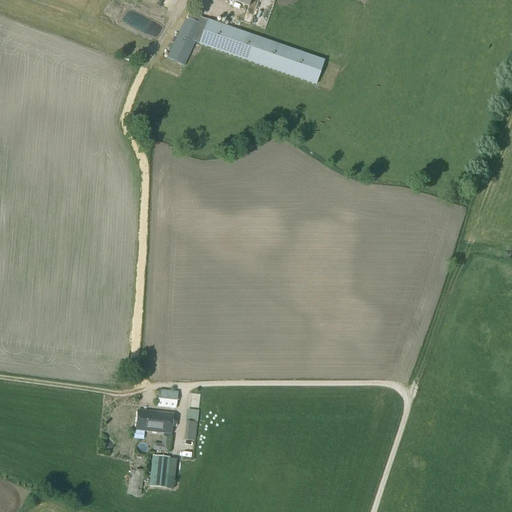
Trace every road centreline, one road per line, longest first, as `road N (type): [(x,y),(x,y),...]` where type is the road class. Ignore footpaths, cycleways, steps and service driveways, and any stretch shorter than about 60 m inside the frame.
road 1 (track): [(374,511),(407,409),(401,391),(146,386),(136,378),(145,173),(125,118)]
road 2 (track): [(0,375),(129,393),(140,383)]
road 3 (track): [(125,118),(166,22),(188,0)]
